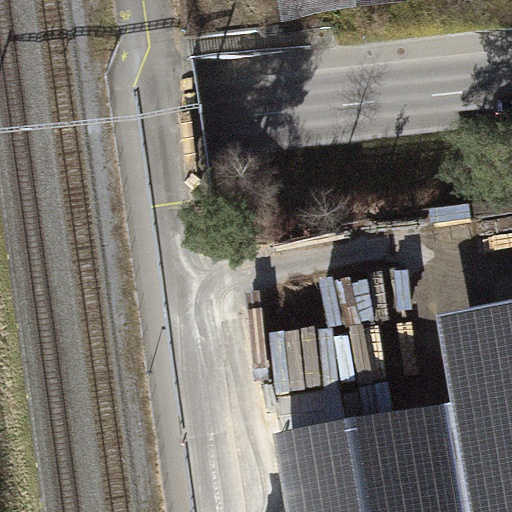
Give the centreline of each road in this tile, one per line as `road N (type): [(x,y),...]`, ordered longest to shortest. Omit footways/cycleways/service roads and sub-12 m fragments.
road 1 (tertiary): [(511,85),(0,139)]
road 2 (residential): [(229,511),(157,50)]
